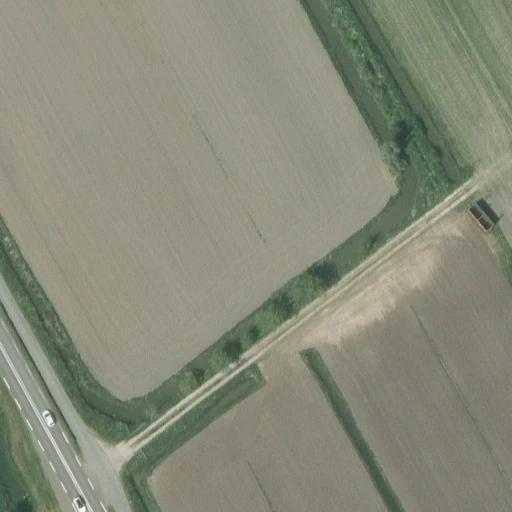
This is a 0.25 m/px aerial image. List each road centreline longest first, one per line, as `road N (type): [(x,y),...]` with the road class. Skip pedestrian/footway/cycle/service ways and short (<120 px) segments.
road 1 (track): [(444,206),(100,470)]
road 2 (unclassified): [(122,511),(0,287)]
road 3 (track): [(335,0),(444,206)]
road 4 (primary): [(90,511),(0,346)]
